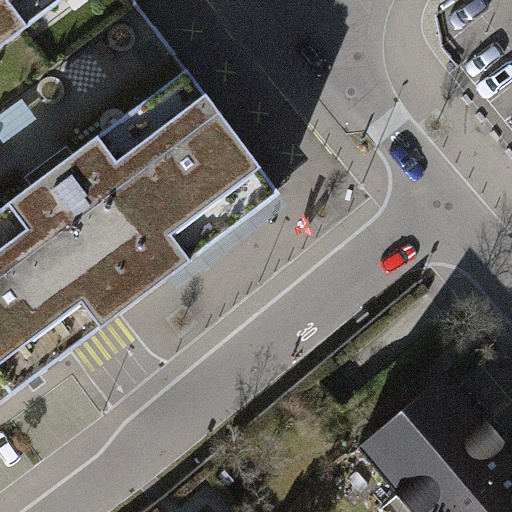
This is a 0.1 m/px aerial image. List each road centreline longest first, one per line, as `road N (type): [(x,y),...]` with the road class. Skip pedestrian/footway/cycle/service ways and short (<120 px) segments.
road 1 (residential): [(447,200),(68,511)]
road 2 (residential): [(298,0),(447,200)]
